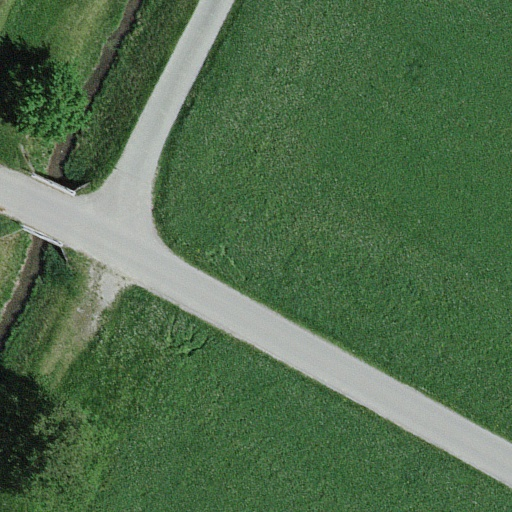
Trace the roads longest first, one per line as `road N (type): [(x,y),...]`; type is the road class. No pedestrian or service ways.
road 1 (unclassified): [(0,191),(72,222),(511,464)]
road 2 (track): [(128,253),(0,473)]
